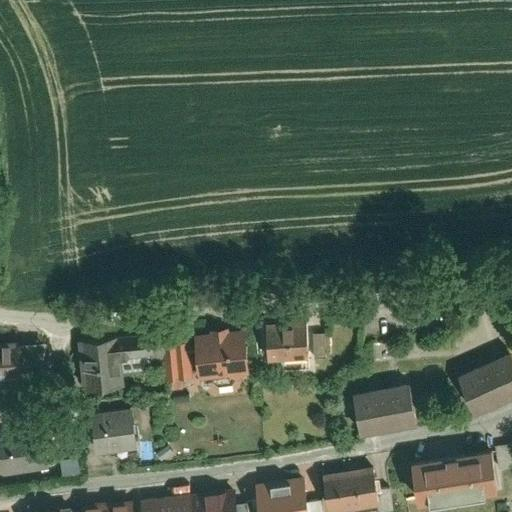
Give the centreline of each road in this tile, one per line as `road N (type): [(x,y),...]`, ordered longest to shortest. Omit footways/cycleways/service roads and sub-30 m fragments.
road 1 (residential): [(0,473),(278,439),(470,403),(511,386)]
road 2 (residential): [(0,303),(60,312),(276,284),(511,270)]
